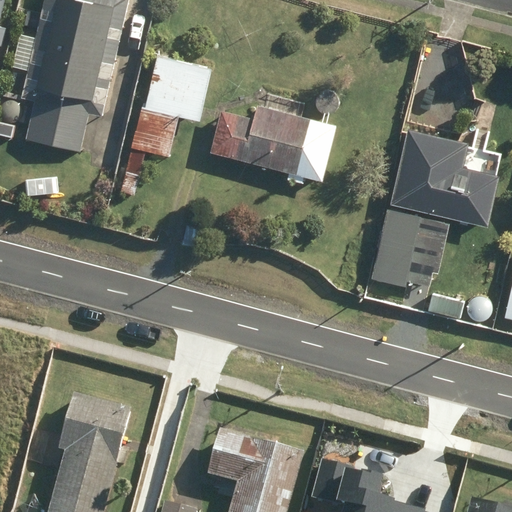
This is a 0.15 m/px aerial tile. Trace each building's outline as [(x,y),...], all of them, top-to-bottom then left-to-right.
[(42,0),(20,100),(32,102),(23,142),(78,155),(87,115),(100,118),(126,0),(42,0)] [(172,62),(175,49),(159,45),(156,58),(153,57),(119,194),(132,197),(143,153),(166,159),(177,119),(196,124),(209,71),(172,62)] [(434,96),(415,92),(388,206),(486,229),(498,178),(460,169),(466,145),(456,143),(460,123),(448,120),(450,112),(453,100),(434,96)] [(286,175),(285,181),(300,185),(302,179),(320,184),(334,128),(256,108),(252,122),(220,114),(209,154),(286,175)] [(499,194),(497,207),(509,209),(511,197),(499,194)] [(385,212),(370,279),(404,287),(418,220),(385,212)] [(212,222),(188,221),(188,243),(211,243),(212,222)] [(423,221),(410,280),(428,284),(441,224),(423,221)] [(480,248),(471,287),(475,287),(474,290),(485,293),(486,289),(498,292),(505,256),(495,254),(496,251),(480,248)] [(447,277),(431,274),(427,298),(426,303),(441,306),(442,301),(447,277)] [(484,321),(489,294),(475,291),(469,319),(484,321)] [(62,453),(46,511),(100,511),(128,409),(71,393),(55,451),(62,453)] [(235,483),(227,511),(285,511),(302,454),(218,431),(206,475),(235,483)] [(433,511),(434,511),(395,502),(396,499),(381,495),(386,473),(324,457),(314,497),(343,505),(340,511),(433,511)] [(511,511),(511,509),(470,498),(465,511),(511,511)] [(163,502),(160,511),(194,511),(195,511),(163,502)]
